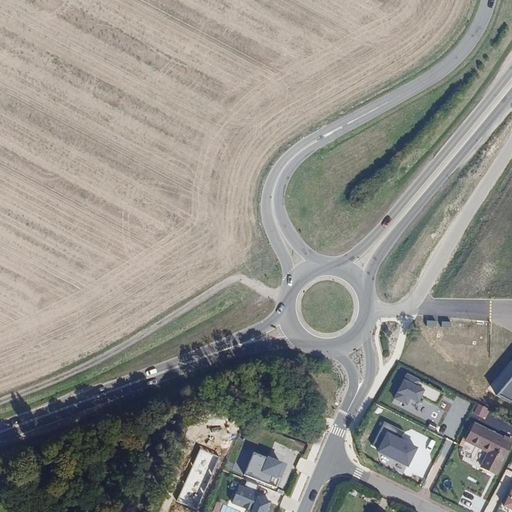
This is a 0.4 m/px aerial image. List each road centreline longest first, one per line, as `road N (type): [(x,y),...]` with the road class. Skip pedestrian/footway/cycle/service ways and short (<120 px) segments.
road 1 (track): [(0,399),(163,324),(234,279),(286,298)]
road 2 (primary): [(511,69),(386,222),(331,265)]
road 3 (primary): [(367,297),(378,255),(511,92)]
road 4 (tertiary): [(380,106),(304,142),(270,181),(267,214),(290,287)]
road 5 (residential): [(368,307),(411,303),(511,144)]
road 6 (tertiary): [(327,265),(309,257),(286,228),(280,185),(298,158),(380,106)]
road 7 (primary): [(0,432),(189,362)]
road 8 (tertiary): [(380,106),(458,56),(488,0)]
road 9 (residential): [(326,458),(438,511)]
road 10 (primary): [(189,362),(310,343)]
